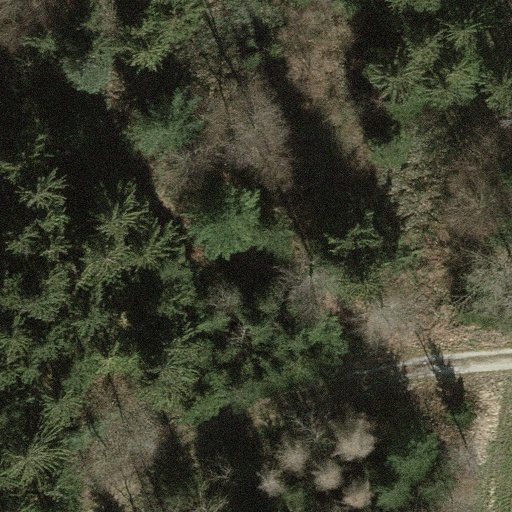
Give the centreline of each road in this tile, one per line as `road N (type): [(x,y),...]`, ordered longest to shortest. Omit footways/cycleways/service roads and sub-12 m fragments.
road 1 (track): [(0,89),(432,367)]
road 2 (track): [(511,359),(367,378),(283,404),(69,511)]
